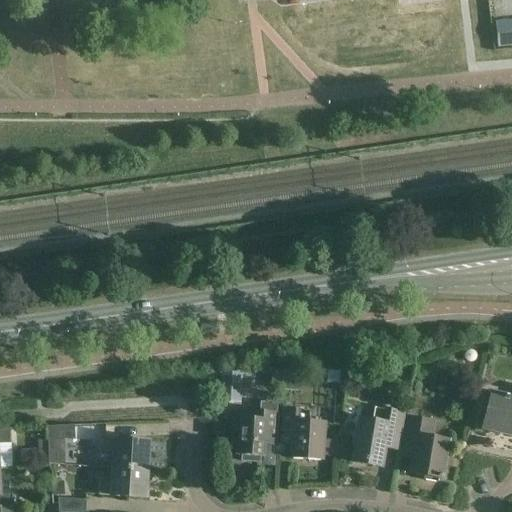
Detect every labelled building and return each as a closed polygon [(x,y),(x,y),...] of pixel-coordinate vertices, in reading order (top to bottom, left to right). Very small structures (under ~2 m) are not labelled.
[(498,48),(511,46),(511,21),(495,23),(498,48)] [(464,356),(464,357),(464,358),(464,359),(465,360),(465,361),(466,362),(467,362),(468,363),(470,363),(471,363),(472,362),(473,362),(474,361),(475,360),(475,359),(476,358),(476,357),(476,356),(475,355),(475,354),(474,353),(473,352),(472,351),(471,351),(470,351),(468,351),(467,351),(466,352),(465,353),(465,354),(464,355),(464,356)] [(271,371),(270,391),(283,391),(284,372),(284,371),(271,371)] [(284,372),(283,391),(299,392),(300,371),(284,372)] [(221,374),(220,402),(239,403),(241,375),(221,374)] [(511,398),(493,394),(484,429),(511,435),(511,398)] [(234,439),(233,454),(240,454),(240,455),(242,455),(242,461),(261,463),(261,457),(264,457),(264,445),(276,446),(279,414),(278,414),(279,404),(261,402),(260,420),(235,419),(234,435),(241,435),(241,440),(234,439)] [(405,414),(375,409),(373,422),(361,420),(353,463),(381,468),(386,441),(399,443),(405,414)] [(311,412),(283,410),(281,437),(292,437),(291,458),(323,460),(325,424),(310,423),(311,412)] [(433,423),(409,418),(404,447),(416,449),(411,473),(424,476),(423,480),(438,482),(438,478),(442,479),(448,442),(430,439),(433,423)] [(46,427),(47,441),(48,441),(74,440),(74,426),(46,427)] [(0,444),(10,444),(9,429),(0,429),(0,444)] [(352,438),(339,436),(336,458),(349,460),(352,438)] [(114,455),(113,468),(146,470),(148,442),(103,439),(102,455),(114,455)] [(48,441),(47,441),(47,442),(38,442),(39,467),(49,466),(48,441)] [(144,498),(146,470),(113,468),(113,480),(101,479),(100,495),(144,498)] [(0,507),(12,507),(12,494),(0,495),(0,487),(0,507)] [(84,511),(86,501),(58,499),(58,500),(52,500),(52,505),(59,505),(58,511),(84,511)]
